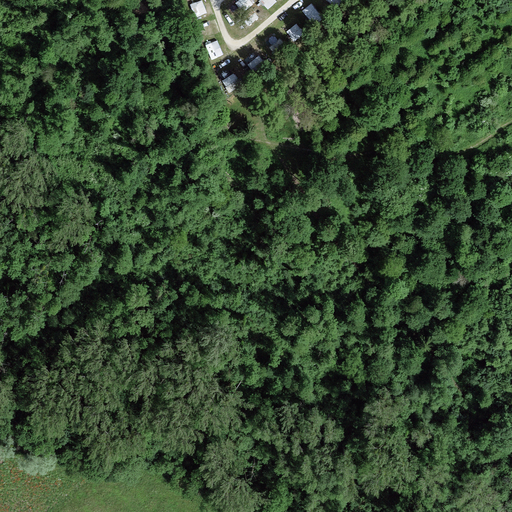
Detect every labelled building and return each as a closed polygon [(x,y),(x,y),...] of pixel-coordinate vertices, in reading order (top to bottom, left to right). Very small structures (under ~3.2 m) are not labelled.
[(241,0),(230,0),(227,3),(235,13),(245,4),(241,0)] [(260,0),(259,0),(250,8),(260,20),(270,11),(260,0)] [(314,0),(310,0),(305,5),(314,16),(322,10),(314,0)] [(302,8),(291,15),(301,33),(312,27),(302,8)] [(233,24),(240,31),(249,22),(242,15),(233,24)] [(290,43),(299,35),(286,20),(277,28),(290,43)] [(264,37),(275,51),(283,44),(273,30),(264,37)] [(261,65),(271,57),(255,37),(245,45),(261,65)] [(234,71),(222,79),(230,92),(243,83),(234,71)]
